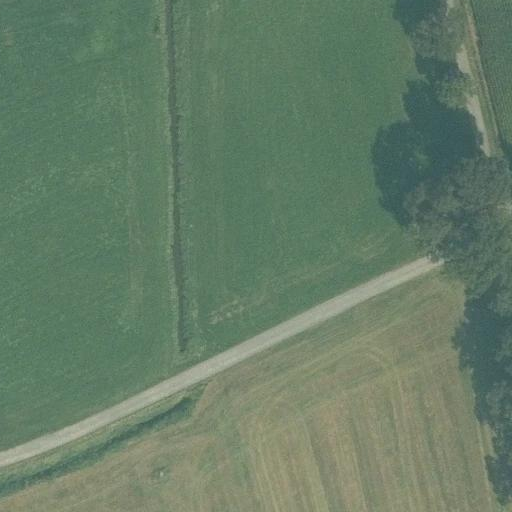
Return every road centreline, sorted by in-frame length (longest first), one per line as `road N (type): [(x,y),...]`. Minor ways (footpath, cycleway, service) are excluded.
road 1 (track): [(511,236),(0,466)]
road 2 (track): [(511,236),(452,0)]
